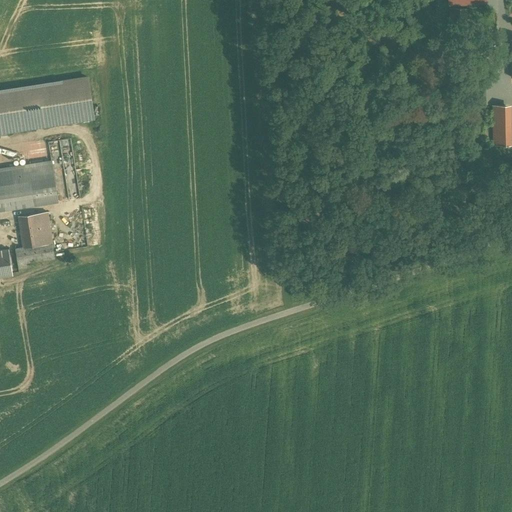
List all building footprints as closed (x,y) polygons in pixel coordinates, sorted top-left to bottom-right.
[(452,30),(465,31),(466,9),(453,8),(452,30)] [(87,77),(0,90),(0,132),(93,119),(87,77)] [(506,145),(505,105),(494,105),(495,145),(506,145)] [(51,161),(0,169),(0,210),(58,201),(51,161)] [(47,212),(35,214),(40,245),(52,243),(47,212)] [(35,214),(19,216),(24,248),(40,245),(35,214)] [(52,243),(40,245),(42,260),(54,258),(52,243)] [(24,248),(15,249),(17,264),(42,260),(40,245),(24,248)] [(8,249),(0,250),(0,277),(12,275),(8,249)]
